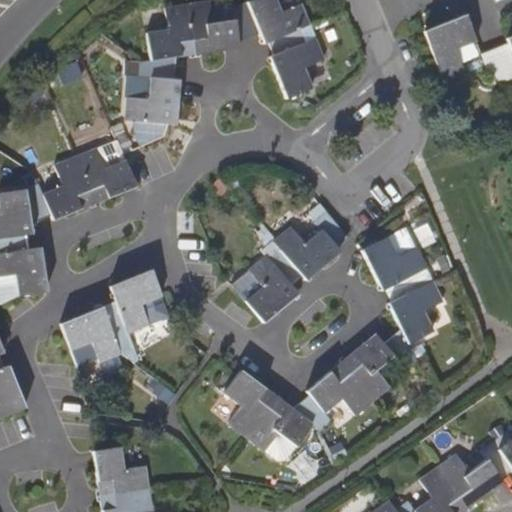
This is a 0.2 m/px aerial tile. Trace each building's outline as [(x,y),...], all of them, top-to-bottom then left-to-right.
[(264,44),(267,43),(310,26),(299,0),(254,0),(234,9),(238,42),(259,34),(264,44)] [(238,48),(238,42),(234,9),(226,12),(227,23),(212,25),(210,2),(187,5),(194,55),(238,48)] [(176,57),(194,55),(187,5),(144,10),(151,61),(141,62),(140,77),(150,78),(174,79),(176,57)] [(424,32),(442,77),(462,70),(455,48),(474,41),(465,16),(424,32)] [(269,58),(286,100),(311,89),(304,69),(322,60),(310,26),(267,43),(273,57),(269,58)] [(508,44),(494,50),(507,80),(511,77),(511,36),(506,39),(508,44)] [(494,50),(481,55),(496,96),(510,90),(507,80),(494,50)] [(177,80),(174,79),(150,78),(149,99),(127,98),(125,120),(174,124),(177,80)] [(135,188),(125,162),(105,170),(96,151),(75,159),(93,204),(135,188)] [(52,220),(93,204),(75,159),(55,167),(63,187),(42,195),(50,217),(52,220)] [(29,224),(50,217),(42,195),(38,185),(24,191),(0,194),(0,239),(26,237),(31,236),(29,224)] [(347,240),(326,214),(315,223),(322,231),(304,245),(291,229),(273,242),(302,277),(305,280),(339,252),(336,249),(347,240)] [(425,269),(416,249),(406,230),(386,240),(361,253),(383,294),(387,293),(392,303),(423,288),(416,274),(425,269)] [(28,250),(26,237),(0,239),(0,305),(10,301),(20,296),(46,292),(39,248),(28,250)] [(290,286),(302,277),(273,242),(262,252),(266,257),(232,286),(263,324),(298,295),(290,286)] [(116,302),(102,308),(115,339),(148,325),(140,305),(161,297),(151,272),(110,288),(116,302)] [(388,306),(401,332),(407,345),(431,333),(423,313),(443,303),(434,283),(423,288),(392,303),(388,306)] [(61,325),(77,366),(97,358),(100,363),(120,354),(115,339),(102,308),(61,325)] [(375,337),(341,365),(372,403),(389,389),(375,370),(392,357),(404,372),(416,362),(407,345),(401,332),(383,346),(375,337)] [(307,392),(310,396),(323,413),(340,399),(355,417),(372,403),(341,365),(307,392)] [(8,368),(3,370),(0,370),(0,417),(24,408),(8,368)] [(239,373),(236,378),(223,395),(241,408),(229,426),(246,438),(276,399),(239,373)] [(292,411),(276,399),(246,438),(278,461),(285,460),(311,426),(319,431),(331,422),(323,413),(310,396),(292,411)] [(511,471),(511,440),(507,434),(480,453),(486,461),(500,480),(511,471)] [(93,453),(100,497),(148,490),(144,467),(123,470),(120,449),(96,452),(93,453)] [(502,482),(500,480),(486,461),(469,473),(456,455),(438,468),(465,508),(502,482)] [(459,511),(465,508),(438,468),(418,482),(432,500),(416,511),(415,511),(408,503),(396,511),(459,511)] [(101,511),(137,511),(151,510),(148,490),(100,497),(101,511)] [(396,511),(389,502),(374,511),(396,511)]
